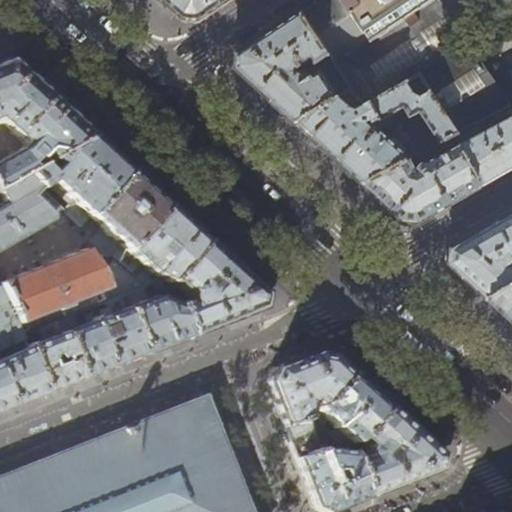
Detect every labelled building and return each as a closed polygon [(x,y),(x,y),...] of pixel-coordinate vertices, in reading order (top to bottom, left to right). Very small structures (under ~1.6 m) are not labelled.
[(161,0),(171,9),(183,20),(198,21),(227,1),(229,0),(161,0)] [(437,0),(319,0),(301,13),(329,56),(352,90),(349,92),(365,106),(366,107),(407,84),(419,76),(429,92),(458,135),(509,108),(455,27),(437,0)] [(329,56),(301,13),(264,37),(237,55),(237,69),(264,94),(297,123),(338,98),(321,72),(319,72),(317,72),(314,75),(298,72),(297,69),(310,61),(313,65),(316,65),(329,56)] [(0,61),(0,124),(22,145),(15,152),(0,161),(0,187),(21,175),(88,137),(40,93),(5,60),(0,61)] [(366,107),(365,106),(357,111),(351,110),(338,98),(297,123),(332,156),(364,185),(410,160),(444,143),(454,138),(458,135),(429,92),(421,97),(414,95),(407,84),(366,107)] [(511,107),(509,108),(458,135),(454,138),(483,187),(511,170),(511,107)] [(105,152),(88,137),(21,175),(37,190),(45,185),(67,206),(62,213),(63,213),(76,226),(86,217),(127,172),(105,152)] [(483,187),(454,138),(444,143),(449,152),(429,164),(424,163),(422,164),(419,167),(418,171),(416,171),(410,160),(364,185),(389,208),(404,222),(420,223),(447,208),(483,187)] [(132,176),(127,172),(86,217),(99,229),(91,238),(90,245),(104,258),(107,255),(113,261),(97,279),(79,251),(0,282),(0,301),(17,338),(55,323),(89,310),(103,304),(117,299),(140,290),(143,289),(143,288),(114,261),(164,206),(158,200),(144,188),(132,176)] [(37,190),(21,175),(0,187),(0,248),(63,213),(62,213),(37,190)] [(183,224),(164,206),(114,261),(143,288),(149,285),(154,288),(158,291),(203,242),(183,224)] [(511,215),(504,220),(452,250),(451,265),(473,286),(488,300),(511,286),(511,215)] [(203,242),(158,291),(168,296),(174,290),(182,297),(181,298),(180,300),(179,301),(179,303),(172,306),(187,338),(222,324),(258,309),(261,295),(232,268),(203,242)] [(511,286),(488,300),(499,309),(511,321),(511,286)] [(168,296),(158,291),(154,288),(154,295),(149,297),(150,298),(145,300),(140,290),(117,299),(141,356),(161,348),(187,338),(172,306),(168,296)] [(141,356),(117,299),(103,304),(104,309),(97,312),(98,315),(92,318),(89,310),(55,323),(59,334),(78,380),(109,368),(141,356)] [(0,301),(0,349),(18,340),(17,338),(0,301)] [(59,334),(22,349),(42,395),(57,389),(78,380),(59,334)] [(22,349),(0,359),(0,411),(15,405),(42,395),(22,349)] [(316,407),(347,374),(332,361),(327,356),(312,353),(290,361),(269,369),(263,383),(272,405),(287,443),(322,430),(314,423),(314,413),(314,412),(309,412),(307,414),(308,418),(304,418),(304,404),(307,403),(310,401),(316,407)] [(364,389),(347,374),(316,407),(314,410),(314,412),(314,413),(314,423),(322,430),(324,432),(327,428),(322,424),(325,420),(334,428),(328,435),(334,441),(337,444),(338,444),(342,440),(353,442),(356,438),(385,408),(364,389)] [(0,478),(0,511),(250,511),(229,460),(204,396),(0,478)] [(409,430),(385,408),(356,438),(366,447),(364,450),(363,453),(364,458),(351,463),(365,498),(395,486),(434,471),(437,456),(409,430)] [(328,435),(324,432),(322,430),(287,443),(300,477),(312,507),(323,511),(328,511),(335,510),(365,498),(351,463),(346,452),(342,440),(338,444),(337,444),(333,452),(321,451),(320,448),(324,442),(334,441),(328,435)] [(346,452),(353,442),(342,440),(346,452)]
